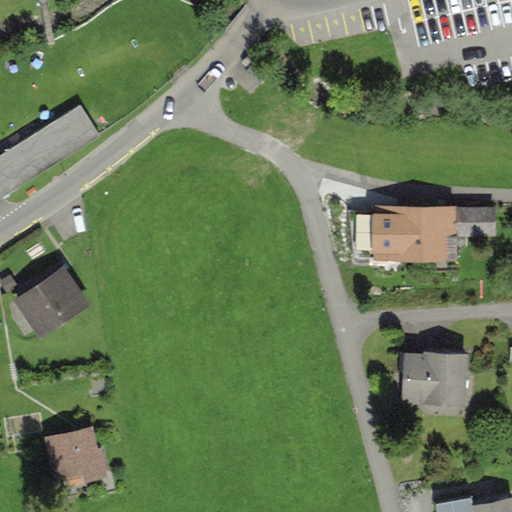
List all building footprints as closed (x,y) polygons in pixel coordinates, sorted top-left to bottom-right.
[(0,154),(0,207),(4,205),(0,199),(0,195),(99,133),(80,103),(0,154)] [(453,202),(375,202),(376,253),(453,252),(453,234),(452,206),(453,202)] [(452,206),(453,234),(496,233),(496,205),(452,206)] [(62,262),(15,294),(40,332),(88,300),(62,262)] [(9,273),(0,279),(8,291),(17,284),(9,273)] [(467,349),(426,346),(426,349),(422,398),(464,401),(467,349)] [(422,398),(426,349),(405,348),(401,397),(422,398)] [(73,425),(45,431),(55,476),(83,469),(85,480),(108,475),(96,420),(73,425)] [(458,511),(472,510),(471,499),(470,492),(434,497),(436,511),(458,511)] [(511,511),(511,496),(511,492),(471,499),(472,510),(458,511),(511,511)]
